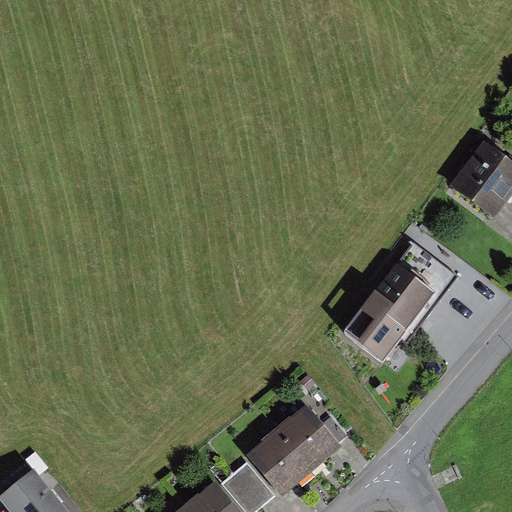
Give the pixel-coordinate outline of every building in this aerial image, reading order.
[(501,207),(511,191),(511,153),(493,140),(464,182),(501,207)] [(416,237),(345,329),(387,361),(458,270),(416,237)] [(316,401),(286,427),(318,464),(348,438),(316,401)] [(286,427),(256,453),(288,490),(318,464),(286,427)] [(9,493),(22,511),(78,511),(48,466),(9,493)] [(196,506),(200,511),(251,511),(226,481),(196,506)]
